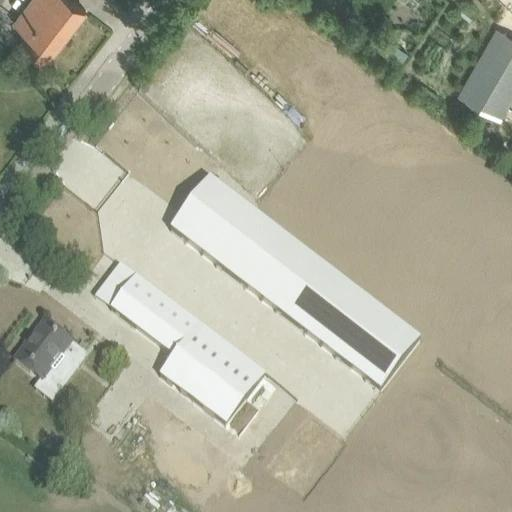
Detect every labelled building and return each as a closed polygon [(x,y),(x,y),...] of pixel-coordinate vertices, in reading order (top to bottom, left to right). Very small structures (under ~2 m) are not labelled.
[(19,44),(29,52),(45,64),(86,11),(71,0),(30,0),(13,24),(26,34),(19,44)] [(511,0),(498,0),(511,13),(511,0)] [(511,40),(496,31),(458,96),(500,120),(511,98),(511,40)] [(209,180),(170,231),(380,393),(419,341),(209,180)] [(136,276),(109,311),(174,361),(160,379),(227,431),(268,377),(136,276)] [(15,362),(31,374),(43,383),(71,346),(44,325),(15,362)]
